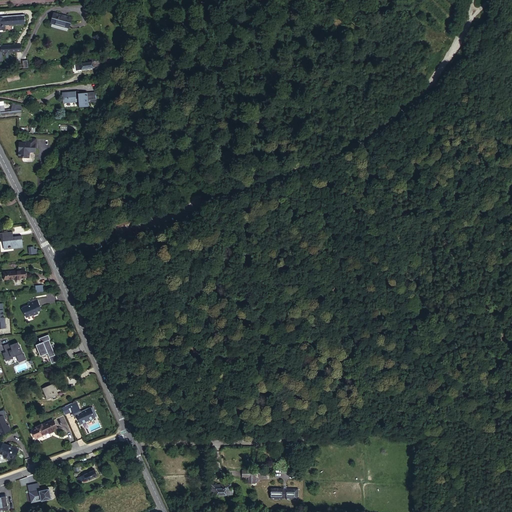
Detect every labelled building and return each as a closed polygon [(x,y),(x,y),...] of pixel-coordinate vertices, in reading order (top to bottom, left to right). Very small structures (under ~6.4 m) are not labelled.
[(66,29),(71,20),(53,11),(49,21),(66,29)] [(23,13),(0,14),(0,28),(4,28),(3,24),(24,22),(23,13)] [(94,37),(99,50),(105,48),(101,35),(94,37)] [(100,67),(99,59),(97,59),(97,57),(89,58),(89,62),(78,64),(79,70),(87,69),(100,67)] [(92,100),(91,90),(85,91),(84,88),(67,89),(69,100),(79,99),(79,96),(83,96),(84,105),(92,104),(92,100)] [(98,90),(91,90),(92,100),(99,99),(99,96),(98,90)] [(20,106),(18,105),(16,104),(12,103),(10,108),(11,112),(17,111),(20,106)] [(34,148),(34,139),(25,139),(25,143),(18,143),(17,157),(28,158),(28,154),(30,152),(34,152),(34,148)] [(18,238),(12,238),(8,238),(7,232),(0,232),(0,242),(3,242),(3,249),(19,248),(18,238)] [(3,280),(25,278),(24,270),(2,272),(3,280)] [(40,309),(36,299),(29,302),(30,303),(28,303),(29,305),(27,306),(26,305),(21,308),(25,317),(31,315),(32,315),(37,313),(36,311),(40,309)] [(41,344),(37,345),(41,357),(48,354),(51,364),(60,360),(57,354),(54,355),(53,350),(54,350),(52,344),(51,345),(49,340),(50,340),(48,335),(39,338),(41,344)] [(9,344),(8,342),(1,344),(5,352),(3,353),(4,356),(3,356),(5,361),(12,358),(11,357),(16,355),(18,362),(25,359),(22,352),(19,346),(17,342),(12,344),(11,343),(9,344)] [(49,398),(59,394),(54,383),(44,387),(49,398)] [(72,403),(71,402),(62,406),(65,413),(72,410),(75,409),(73,406),(72,403)] [(75,409),(72,410),(74,414),(76,413),(77,415),(78,415),(79,417),(78,417),(80,422),(95,416),(90,406),(80,411),(77,404),(73,406),(75,409)] [(36,427),(32,429),(36,437),(42,435),(42,434),(49,431),(53,429),(57,427),(53,419),(42,424),(36,427)] [(8,423),(6,424),(0,425),(0,432),(10,430),(8,423)] [(17,448),(11,445),(8,444),(1,442),(1,444),(0,444),(0,452),(1,453),(1,454),(3,455),(4,456),(5,457),(7,457),(8,457),(9,456),(9,454),(14,456),(17,448)] [(209,481),(232,481),(232,467),(208,468),(209,481)] [(94,470),(83,474),(86,480),(96,475),(94,470)] [(248,478),(248,484),(256,484),(255,471),(242,471),(242,478),(248,478)] [(37,484),(27,486),(28,493),(38,491),(37,484)] [(211,497),(231,497),(231,485),(211,485),(211,497)] [(298,499),(299,489),(271,488),(271,499),(298,499)] [(51,499),(49,489),(38,491),(28,493),(30,503),(41,501),(51,499)]
